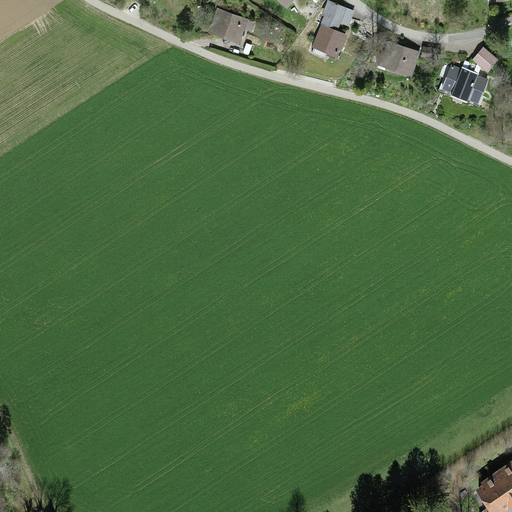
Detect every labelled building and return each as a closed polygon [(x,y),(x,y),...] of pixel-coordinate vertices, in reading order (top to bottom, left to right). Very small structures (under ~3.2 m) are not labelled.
[(341,21),(346,8),(330,1),(325,14),(327,15),(312,51),(324,56),(327,48),(337,53),(344,35),(334,31),(338,20),(341,21)] [(253,23),(218,10),(211,29),(238,39),(243,27),(251,30),(253,23)] [(376,65),(377,66),(401,75),(403,70),(410,72),(416,53),(390,44),(386,56),(380,54),(376,65)] [(438,57),(440,50),(425,48),(423,55),(438,57)] [(474,59),(487,70),(497,59),(483,48),(474,59)] [(478,102),(487,79),(473,74),(477,65),(469,62),(466,71),(452,65),(451,68),(444,65),(439,75),(446,78),(442,87),(453,92),(451,94),(467,101),(468,98),(478,102)] [(483,511),(511,511),(510,509),(511,507),(511,462),(511,461),(501,469),(499,467),(494,471),(495,473),(484,480),(486,482),(478,487),(491,505),(483,510),(483,511)]
